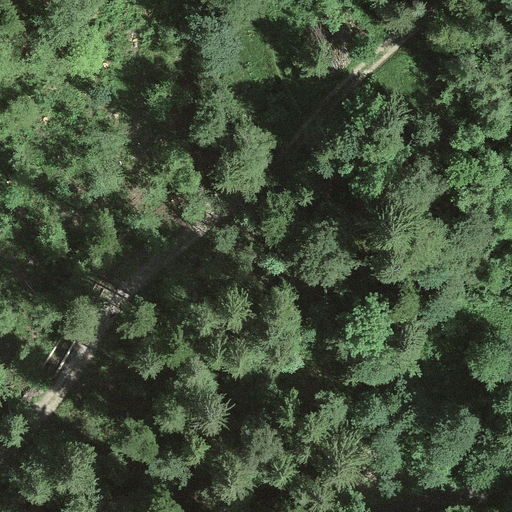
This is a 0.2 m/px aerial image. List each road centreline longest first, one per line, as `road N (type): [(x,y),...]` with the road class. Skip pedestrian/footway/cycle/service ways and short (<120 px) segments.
road 1 (track): [(456,0),(425,17),(297,128),(0,460)]
road 2 (unclassified): [(365,511),(511,483)]
